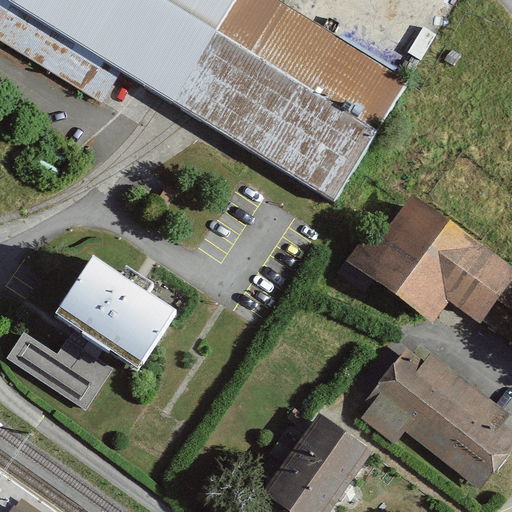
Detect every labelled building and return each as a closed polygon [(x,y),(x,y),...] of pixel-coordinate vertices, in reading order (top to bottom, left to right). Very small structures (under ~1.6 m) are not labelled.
[(182,314),(87,252),(50,308),(145,370),(182,314)] [(114,370),(67,339),(58,354),(23,331),(4,359),(86,412),(114,370)] [(511,447),(511,433),(405,355),(365,409),(479,492),(511,447)] [(328,511),(368,452),(314,417),(262,495),(288,511),(328,511)] [(39,511),(21,499),(12,511),(39,511)]
